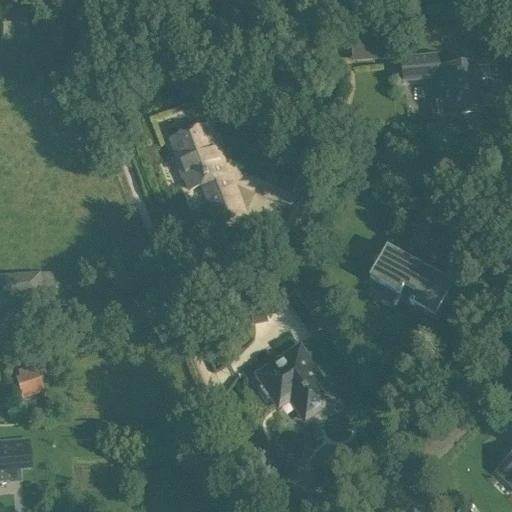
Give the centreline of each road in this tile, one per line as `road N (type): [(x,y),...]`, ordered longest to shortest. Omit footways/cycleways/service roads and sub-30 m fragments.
road 1 (track): [(64,0),(258,511)]
road 2 (track): [(511,227),(105,0)]
road 3 (residential): [(370,511),(511,368)]
